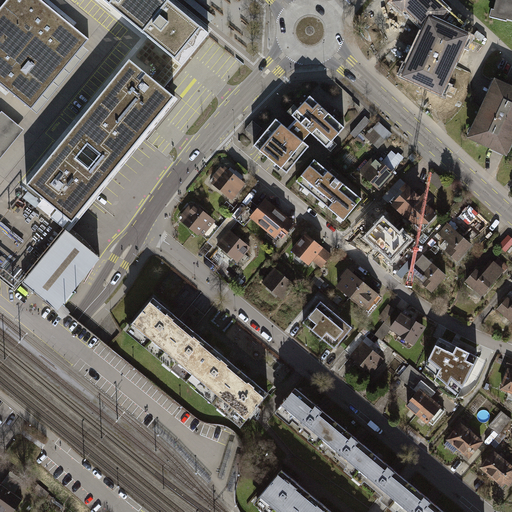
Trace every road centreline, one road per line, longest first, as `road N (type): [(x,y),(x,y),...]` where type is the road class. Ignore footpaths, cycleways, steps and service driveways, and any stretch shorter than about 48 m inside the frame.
road 1 (residential): [(487,511),(142,225)]
road 2 (residential): [(210,133),(416,304),(511,350)]
road 3 (residential): [(329,47),(511,215)]
road 4 (residential): [(142,225),(0,427)]
